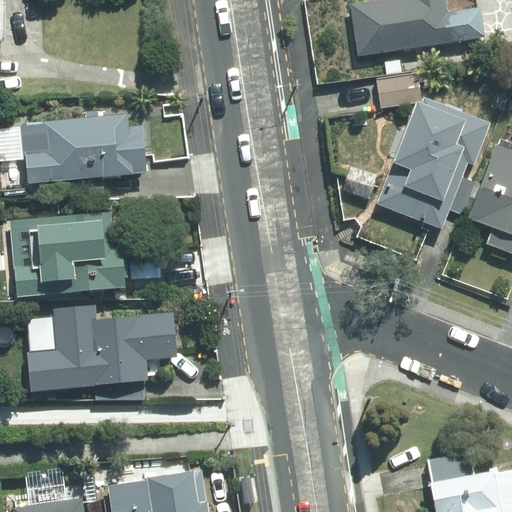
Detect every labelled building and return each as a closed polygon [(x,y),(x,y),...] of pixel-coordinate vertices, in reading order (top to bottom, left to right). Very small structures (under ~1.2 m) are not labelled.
[(409,0),(410,3),(352,9),(358,66),(461,56),(457,17),(439,19),(436,0),(409,0)] [(395,201),(437,216),(455,164),(470,169),(486,121),(417,97),(393,167),(405,171),(395,201)] [(151,111),(14,118),(18,185),(154,178),(151,111)] [(511,140),(502,137),(471,226),(511,240),(511,140)] [(133,283),(124,206),(59,213),(62,244),(48,246),(51,271),(14,275),(17,297),(133,283)] [(183,355),(179,307),(63,318),(66,354),(26,358),(29,390),(150,379),(148,359),(183,355)] [(511,511),(511,469),(423,483),(428,511),(511,511)] [(204,511),(199,471),(105,484),(109,511),(204,511)] [(83,511),(82,497),(11,505),(11,511),(83,511)]
